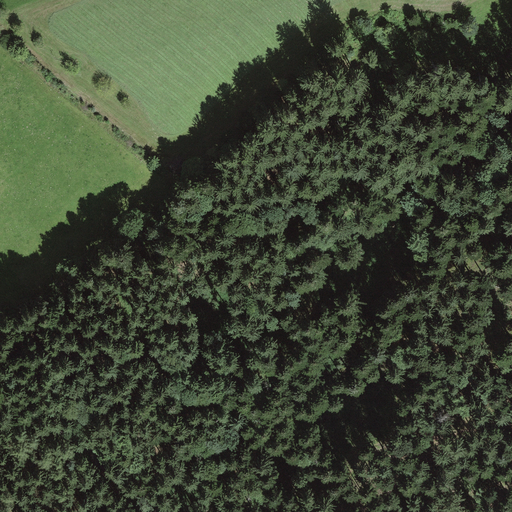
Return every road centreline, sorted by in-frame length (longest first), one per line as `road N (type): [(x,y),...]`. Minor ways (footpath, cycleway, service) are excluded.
road 1 (track): [(160,511),(65,430),(27,418),(0,422)]
road 2 (track): [(511,151),(484,150),(474,125),(511,51)]
